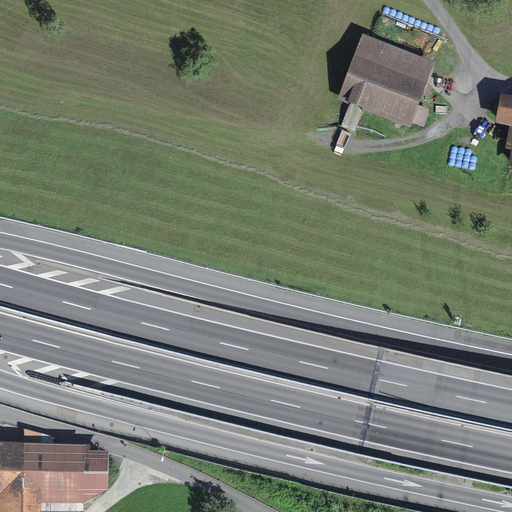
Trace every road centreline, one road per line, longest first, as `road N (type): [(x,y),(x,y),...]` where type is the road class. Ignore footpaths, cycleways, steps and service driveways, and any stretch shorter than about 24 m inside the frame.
road 1 (motorway): [(511,367),(0,240)]
road 2 (motorway): [(0,378),(511,504)]
road 3 (motorway): [(0,330),(511,455)]
road 4 (motorway): [(511,408),(0,283)]
road 5 (residential): [(0,408),(194,475),(261,511)]
